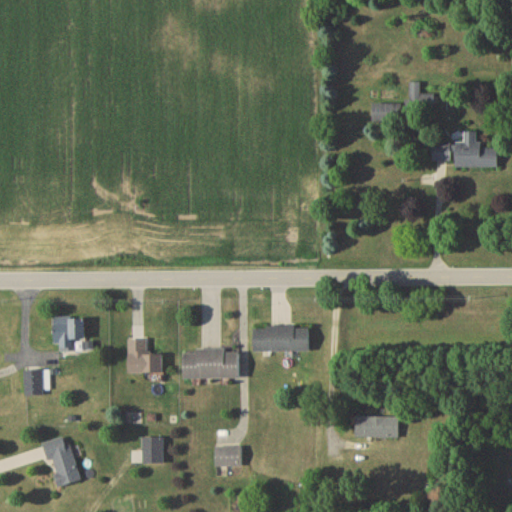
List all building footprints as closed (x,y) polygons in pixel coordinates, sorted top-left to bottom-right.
[(436,96),(423,97),(422,85),(409,85),(410,116),(437,114),(436,96)] [(374,125),(404,125),(404,106),(374,106),(374,125)] [(500,171),(500,149),(478,149),(478,135),(466,135),(466,146),(435,145),(435,164),(457,165),(457,170),(500,171)] [(56,353),(75,352),(75,345),(87,344),(87,320),(56,321),(56,353)] [(310,355),(310,330),(256,330),(256,355),(310,355)] [(130,378),(164,378),(164,357),(149,357),(149,343),(130,343),(130,378)] [(240,382),(240,353),(185,353),(185,382),(240,382)] [(27,398),(49,398),(49,374),(27,374),(27,398)] [(358,441),(401,441),(401,420),(358,420),(358,441)] [(46,446),(59,490),(83,484),(70,439),(46,446)] [(144,467),(165,467),(165,441),(144,441),(144,467)] [(243,470),(243,449),(216,449),(216,470),(243,470)]
